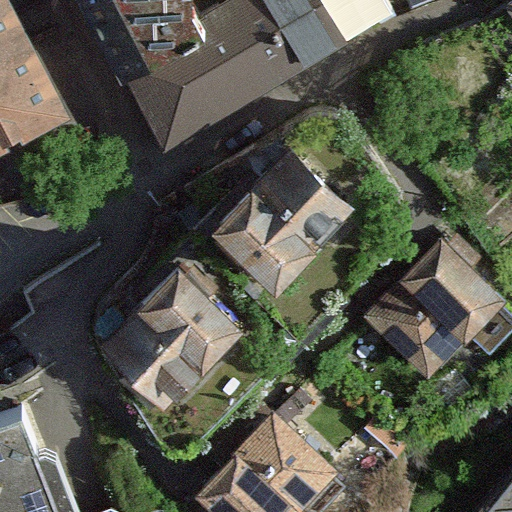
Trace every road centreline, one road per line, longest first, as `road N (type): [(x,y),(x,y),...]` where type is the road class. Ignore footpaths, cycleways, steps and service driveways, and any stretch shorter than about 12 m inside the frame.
road 1 (residential): [(63,0),(124,116),(136,146),(133,175),(120,204),(0,285)]
road 2 (unknown): [(133,175),(289,92),(335,84),(350,91),(420,194)]
